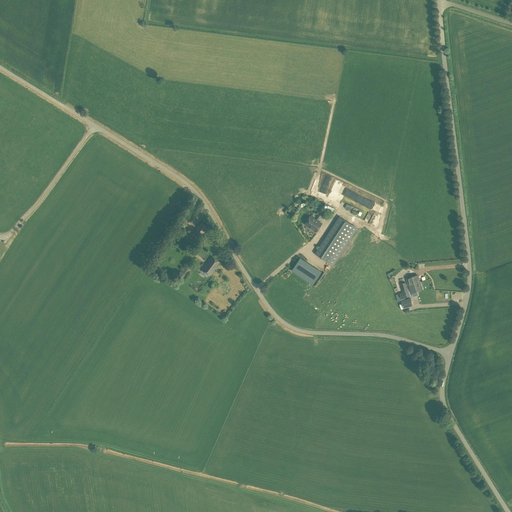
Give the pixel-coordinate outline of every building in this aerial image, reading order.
[(316,232),(322,223),(311,216),(305,224),(316,232)] [(333,265),(357,228),(339,216),(315,253),(333,265)] [(194,245),(207,227),(201,222),(190,237),(192,239),(190,242),(194,245)] [(209,275),(219,262),(212,257),(202,270),(209,275)] [(313,284),(321,272),(300,258),(292,270),(313,284)] [(183,280),(191,270),(185,266),(177,276),(183,280)] [(417,283),(420,282),(417,275),(406,279),(408,285),(409,285),(409,286),(417,283)] [(401,300),(405,299),(404,298),(410,296),(406,282),(400,284),(403,292),(399,293),(401,300)] [(417,283),(409,286),(412,293),(422,289),(420,282),(417,283)] [(403,309),(413,306),(410,298),(400,301),(403,309)]
